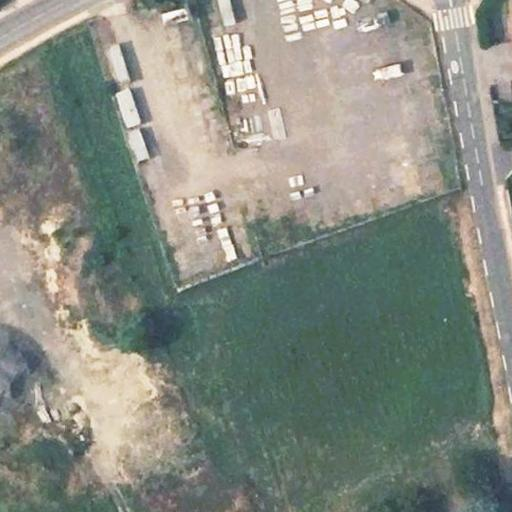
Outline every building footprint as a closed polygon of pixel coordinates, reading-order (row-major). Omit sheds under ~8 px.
[(359,12),(355,0),(295,0),(308,44),(333,37),(340,59),(376,49),(365,11),(359,12)] [(369,62),(373,93),(417,88),(413,57),(369,62)] [(398,117),(386,118),(387,129),(431,125),(429,96),(397,98),(398,117)] [(298,204),(305,234),(337,226),(318,152),(291,159),(302,203),(298,204)] [(278,158),(248,165),(254,191),(284,184),(278,158)] [(359,171),(333,177),(342,219),(369,213),(359,171)] [(211,251),(170,263),(174,281),(216,269),(211,251)]
